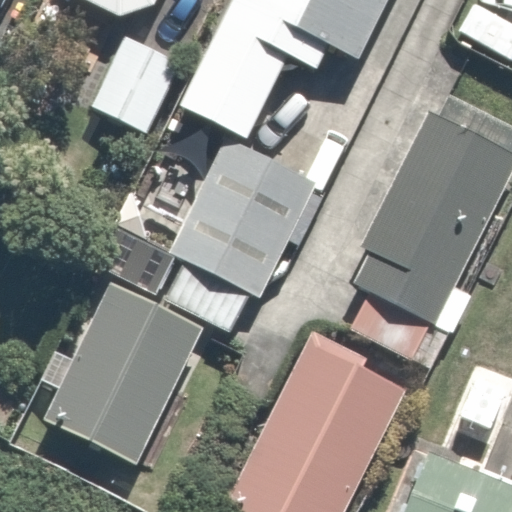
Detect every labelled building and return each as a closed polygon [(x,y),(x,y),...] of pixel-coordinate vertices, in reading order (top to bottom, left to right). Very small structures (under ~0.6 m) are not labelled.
[(69,0),(72,7),(124,33),(166,17),(174,0),(69,0)] [(334,52),(359,65),(391,0),(237,0),(185,105),(255,140),(294,63),(322,77),(334,52)] [(0,78),(15,45),(0,38),(0,78)] [(185,71),(129,43),(96,113),(152,140),(185,71)] [(444,369),(479,292),(463,285),(511,176),(511,146),(419,105),(352,254),(363,259),(352,283),(366,289),(349,326),(444,369)] [(211,151),(174,128),(115,223),(152,246),(211,151)] [(312,178),(218,142),(174,260),(268,295),(312,178)] [(61,340),(41,382),(59,390),(45,420),(140,466),(202,339),(107,292),(79,349),(61,340)] [(353,511),(406,396),(304,350),(231,511),(353,511)] [(511,511),(511,489),(432,461),(412,511),(511,511)]
